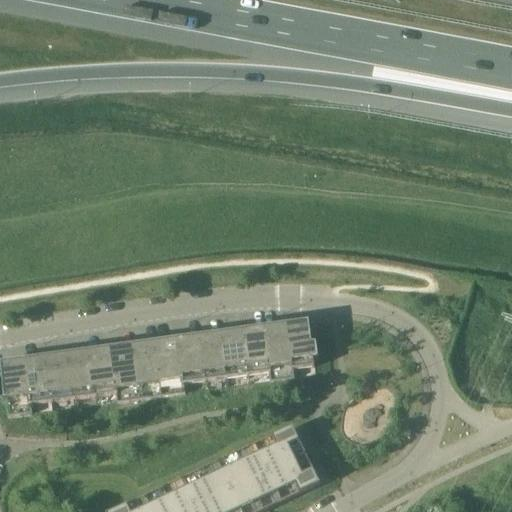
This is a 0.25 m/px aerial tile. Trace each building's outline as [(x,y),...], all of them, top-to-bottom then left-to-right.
[(309,324),(286,327),(287,332),(292,372),(293,372),(315,369),(314,361),(319,360),(317,345),(312,346),(310,329),(309,324)] [(286,327),(264,330),(265,335),(271,375),(269,375),(271,384),(271,385),(295,381),(293,372),(292,372),(287,332),(286,327)] [(264,330),(243,333),(243,338),(249,378),(269,375),(271,375),(265,335),(264,330)] [(243,333),(221,336),(221,341),(227,381),(249,378),(243,338),(243,333)] [(221,336),(199,339),(200,344),(205,384),(227,381),(221,341),(221,336)] [(199,339),(177,342),(178,347),(183,387),(184,387),(205,384),(200,344),(199,339)] [(177,342),(155,345),(156,350),(163,399),(186,396),(184,387),(183,387),(178,347),(177,342)] [(155,345),(133,348),(134,353),(141,402),(163,399),(156,350),(155,345)] [(133,348),(111,351),(112,356),(117,396),(116,396),(117,405),(141,402),(134,353),(133,348)] [(111,351),(89,354),(90,359),(96,399),(116,396),(117,396),(112,356),(111,351)] [(89,354),(68,357),(68,362),(74,402),(96,399),(90,359),(89,354)] [(68,357),(46,360),(47,365),(52,405),(74,402),(68,362),(68,357)] [(46,360),(24,363),(25,368),(30,408),(32,407),(52,405),(47,365),(46,360)] [(24,363),(1,366),(2,371),(8,420),(28,418),(33,417),(33,416),(32,407),(30,408),(25,368),(24,363)] [(273,439),(128,509),(128,508),(119,511),(267,511),(310,492),(320,487),(318,481),(296,435),(293,429),(273,439)]
